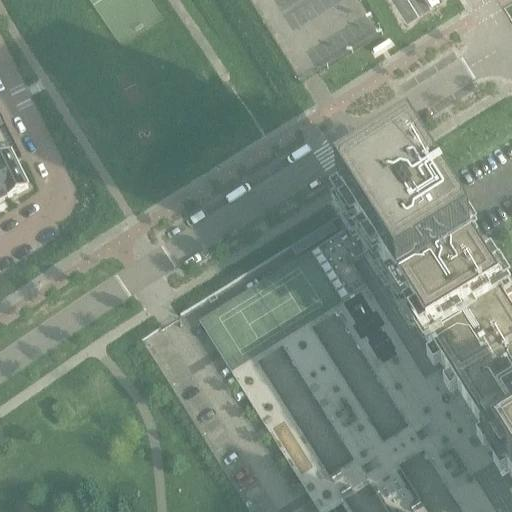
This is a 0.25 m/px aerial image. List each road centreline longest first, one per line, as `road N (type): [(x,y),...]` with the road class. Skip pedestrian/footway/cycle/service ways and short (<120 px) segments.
road 1 (tertiary): [(0,372),(182,248),(511,48)]
road 2 (residential): [(0,55),(63,183),(62,208),(0,251)]
